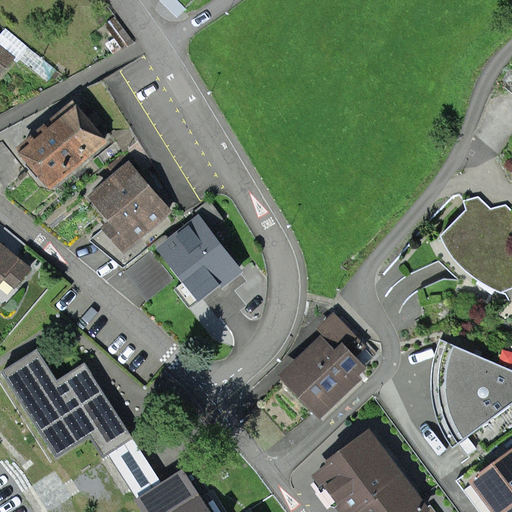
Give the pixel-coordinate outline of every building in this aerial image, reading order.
[(110,45),(115,53),(131,41),(114,18),(106,24),(117,40),(110,45)] [(19,61),(47,82),(56,70),(28,49),(19,61)] [(73,105),(21,147),(52,184),(103,142),(89,125),(73,105)] [(0,179),(6,188),(26,172),(2,143),(0,143),(0,179)] [(114,181),(96,196),(135,241),(168,212),(129,168),(114,181)] [(462,270),(496,294),(511,285),(511,217),(508,205),(492,208),(481,196),(476,197),(466,200),(467,210),(445,235),(450,252),(462,270)] [(192,212),(199,221),(206,229),(222,217),(209,200),(192,212)] [(199,221),(162,249),(202,300),(238,271),(209,233),(206,229),(199,221)] [(0,281),(4,276),(18,259),(0,245),(0,281)] [(29,269),(18,259),(4,276),(16,285),(29,269)] [(340,351),(359,370),(373,357),(334,317),(320,330),(340,351)] [(452,449),(511,404),(511,370),(441,338),(433,364),(432,384),(431,394),(438,422),(452,449)] [(37,347),(1,370),(57,459),(90,438),(103,459),(109,455),(123,446),(134,439),(84,361),(57,378),(37,347)] [(322,347),(291,376),(321,407),(359,370),(340,351),(336,354),(332,358),(322,347)] [(387,456),(371,434),(314,474),(342,511),(423,511),(426,510),(412,491),(387,456)] [(161,482),(134,439),(109,455),(136,498),(161,482)] [(511,511),(511,454),(475,482),(488,500),(496,511),(511,511)] [(210,511),(183,469),(161,482),(149,490),(136,498),(134,499),(142,511),(210,511)]
